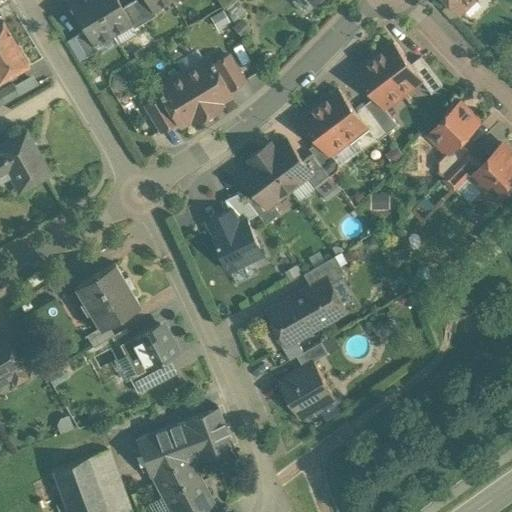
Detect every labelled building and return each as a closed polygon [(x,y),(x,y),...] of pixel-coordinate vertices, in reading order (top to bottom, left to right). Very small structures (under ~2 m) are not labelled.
[(112,33),(91,0),(67,0),(66,1),(84,30),(93,44),(94,44),(112,33)] [(122,7),(117,0),(91,0),(112,33),(130,22),(131,22),(122,7)] [(151,10),(145,0),(133,0),(132,1),(144,22),(156,15),(152,9),(151,10)] [(167,0),(145,0),(151,10),(152,9),(167,0)] [(449,0),(461,12),(473,0),(449,0)] [(144,22),(132,1),(122,7),(131,22),(130,22),(133,28),(144,22)] [(2,21),(0,21),(0,51),(15,43),(2,21)] [(93,44),(84,30),(74,36),(86,56),(97,50),(94,44),(93,44)] [(411,64),(394,41),(384,48),(383,47),(374,54),(404,95),(412,88),(413,84),(421,78),(422,78),(411,64)] [(15,43),(0,51),(0,81),(28,65),(15,43)] [(244,80),(228,54),(213,64),(211,61),(210,62),(227,90),(244,80)] [(404,95),(374,54),(364,61),(365,63),(356,70),(375,96),(383,107),(384,106),(392,100),(396,101),(404,95)] [(443,85),(421,56),(411,64),(422,78),(421,78),(432,93),(443,85)] [(210,62),(208,58),(182,73),(207,114),(213,110),(210,105),(229,94),(227,90),(210,62)] [(182,73),(157,88),(177,120),(179,124),(198,113),(201,117),(207,114),(182,73)] [(357,111),(339,88),(330,95),(328,94),(319,101),(350,142),(358,136),(358,131),(366,125),(367,125),(357,111)] [(160,95),(145,105),(160,130),(177,120),(159,92),(158,93),(160,95)] [(383,107),(375,96),(366,104),(388,132),(398,124),(384,106),(383,107)] [(350,142),(319,101),(309,108),(310,110),(301,117),(318,140),(329,154),(331,152),(340,164),(357,151),(350,142)] [(457,103),(451,110),(447,110),(444,113),(444,117),(429,132),(429,133),(429,137),(445,153),(448,156),(460,143),(479,124),(479,123),(479,119),(474,114),(469,114),(469,113),(465,116),(463,113),(464,112),(464,109),(463,109),(457,103)] [(388,132),(366,104),(357,111),(367,125),(366,125),(377,140),(388,132)] [(0,174),(7,170),(18,191),(49,174),(25,131),(0,144),(0,174)] [(303,160),(287,138),(275,147),(271,142),(260,150),(291,190),(308,176),(313,173),(303,160)] [(329,154),(318,140),(308,147),(313,153),(330,175),(330,176),(339,170),(340,164),(331,152),(329,154)] [(448,156),(445,153),(438,160),(438,172),(444,177),(469,151),(460,143),(448,156)] [(483,165),(471,177),(483,189),(483,196),(489,201),(496,201),(511,184),(511,151),(504,144),(483,165)] [(291,190),(260,150),(250,158),(254,163),(242,172),(259,194),(268,207),(273,203),(291,190)] [(469,151),(444,177),(455,188),(467,177),(471,177),(483,165),(469,151)] [(330,175),(313,153),(303,160),(313,173),(308,176),(315,186),(330,175)] [(246,204),(238,193),(226,199),(231,210),(232,209),(238,222),(247,218),(247,219),(258,214),(249,201),(246,204)] [(268,207),(259,194),(249,201),(258,214),(266,223),(280,213),(273,203),(268,207)] [(247,218),(238,222),(232,209),(231,210),(209,220),(215,233),(213,234),(230,269),(253,259),(250,252),(260,247),(247,219),(247,218)] [(260,247),(250,252),(253,259),(264,254),(260,247)] [(336,255),(304,273),(312,287),(328,278),(332,284),(347,275),(336,255)] [(114,262),(73,287),(97,327),(98,329),(107,324),(140,304),(130,289),(134,287),(127,276),(124,278),(114,262)] [(68,271),(48,283),(54,294),(74,281),(68,271)] [(297,296),(314,327),(323,322),(328,323),(338,317),(339,313),(346,309),(332,284),(328,278),(312,287),(297,296)] [(314,327),(297,296),(269,312),(278,327),(276,334),(280,341),(287,343),(296,338),(300,339),(303,337),(304,333),(314,327)] [(159,323),(129,338),(129,339),(145,368),(145,369),(168,357),(178,352),(170,337),(167,338),(159,323)] [(107,324),(98,329),(97,327),(86,334),(93,346),(113,334),(107,324)] [(0,380),(9,376),(14,385),(28,377),(23,367),(14,352),(6,338),(0,341),(0,380)] [(145,368),(129,339),(120,344),(135,373),(145,368)] [(299,354),(297,355),(304,366),(314,360),(314,361),(328,353),(322,341),(299,354)] [(42,368),(28,344),(14,352),(23,367),(28,377),(42,368)] [(293,344),(285,349),(291,359),(297,355),(299,354),(293,344)] [(135,373),(128,377),(136,392),(175,371),(168,357),(145,369),(145,368),(135,373)] [(304,366),(279,381),(300,417),(319,406),(316,401),(332,392),(314,361),(314,360),(304,366)] [(218,407),(183,420),(197,459),(233,446),(218,407)] [(183,420),(138,437),(152,475),(192,461),(197,459),(183,420)] [(124,493),(108,449),(88,456),(104,500),(124,493)] [(88,456),(51,470),(66,511),(108,511),(104,500),(88,456)] [(152,475),(151,475),(170,511),(205,511),(215,507),(192,461),(152,475)] [(124,493),(104,500),(108,511),(128,511),(130,511),(124,493)]
